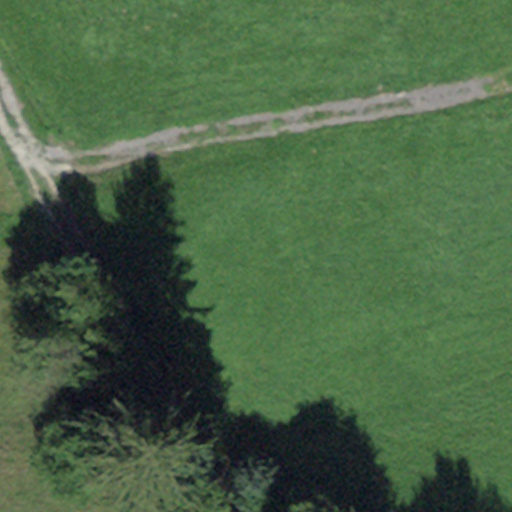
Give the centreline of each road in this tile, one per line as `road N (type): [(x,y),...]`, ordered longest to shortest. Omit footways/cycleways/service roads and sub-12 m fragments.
road 1 (track): [(511,79),(81,164),(26,148)]
road 2 (track): [(234,511),(89,300),(26,148)]
